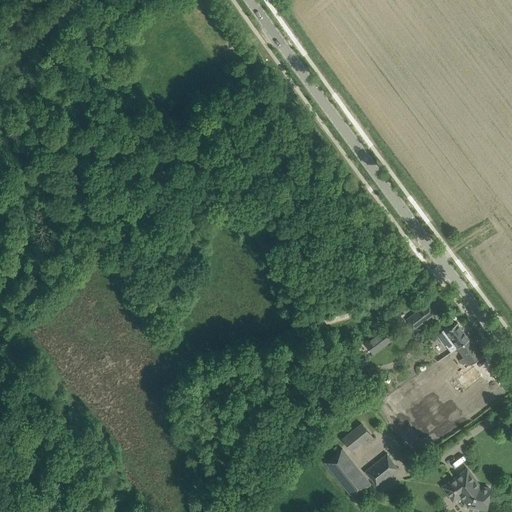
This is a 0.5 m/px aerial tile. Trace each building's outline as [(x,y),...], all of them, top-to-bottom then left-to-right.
[(428,303),(407,319),(414,329),(421,323),(420,322),(426,317),(428,318),(435,313),(428,303)] [(469,338),(468,336),(457,323),(457,322),(446,331),(444,329),(437,335),(445,345),(446,344),(452,351),(457,348),(469,339),(469,338)] [(383,330),(365,342),(373,352),(390,339),(383,330)] [(481,354),(469,339),(457,348),(462,355),(458,358),(463,364),(467,361),(469,364),(482,355),(481,354)] [(464,373),(457,379),(465,388),(480,376),(473,367),(464,373)] [(352,450),(372,435),(362,422),(342,437),(352,450)] [(342,448),(325,462),(353,498),(371,484),(342,448)] [(366,471),(376,484),(397,468),(386,454),(366,471)] [(480,486),(467,469),(443,486),(453,500),(460,495),(466,502),(464,503),(467,508),(476,509),(476,507),(486,508),(489,488),(480,486)]
